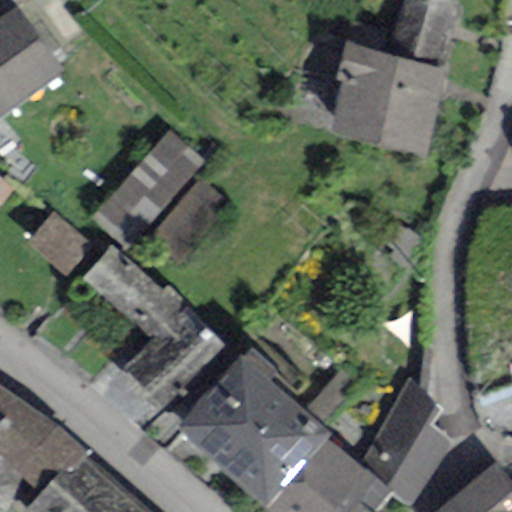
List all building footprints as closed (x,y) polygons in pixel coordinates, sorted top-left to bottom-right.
[(425,157),(460,3),(445,0),(404,0),(392,55),(345,44),(336,81),(341,82),(329,136),(425,157)] [(16,8),(0,19),(0,116),(62,74),(16,8)] [(204,160),(172,130),(94,214),(126,244),(204,160)] [(224,202),(198,180),(152,233),(178,255),(224,202)] [(96,252),(53,212),(27,241),(69,280),(96,252)] [(80,279),(149,343),(120,375),(107,363),(86,386),(136,433),(219,344),(112,245),(80,279)] [(240,357),(176,428),(267,509),(326,441),(331,436),(268,380),(275,372),(253,352),(244,361),(240,357)] [(407,379),(355,466),(390,496),(407,510),(452,444),(430,426),(443,408),(407,379)] [(33,408),(0,386),(0,456),(34,488),(43,497),(86,453),(33,408)] [(355,466),(326,441),(267,509),(270,511),(375,511),(390,496),(355,466)] [(135,511),(141,506),(86,453),(43,497),(28,511),(135,511)] [(0,511),(7,511),(34,488),(0,456),(0,511)] [(511,511),(511,483),(501,470),(446,511),(511,511)]
